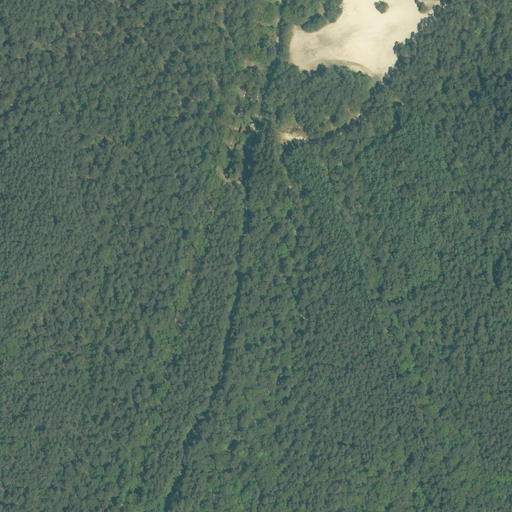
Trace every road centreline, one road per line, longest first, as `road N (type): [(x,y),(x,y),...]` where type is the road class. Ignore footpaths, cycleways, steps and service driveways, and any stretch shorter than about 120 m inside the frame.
road 1 (tertiary): [(132,511),(264,0)]
road 2 (track): [(355,146),(464,416)]
road 3 (track): [(341,511),(399,453),(511,390)]
road 4 (track): [(482,11),(488,35),(470,106),(511,203)]
